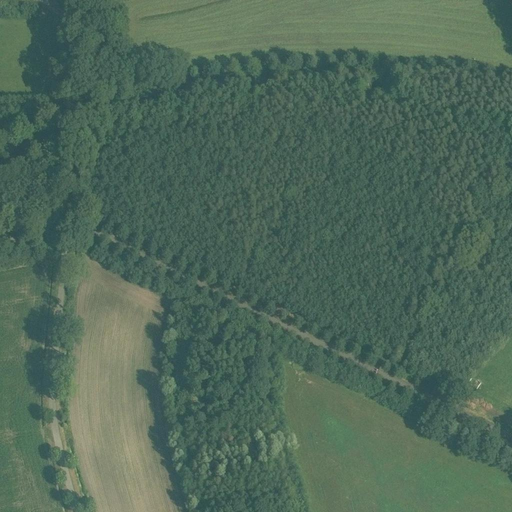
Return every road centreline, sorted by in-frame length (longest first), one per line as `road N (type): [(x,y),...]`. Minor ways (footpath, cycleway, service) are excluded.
road 1 (unclassified): [(511,439),(85,226),(68,225)]
road 2 (unclassified): [(74,511),(51,401),(68,225)]
road 3 (unclassified): [(68,225),(87,0)]
